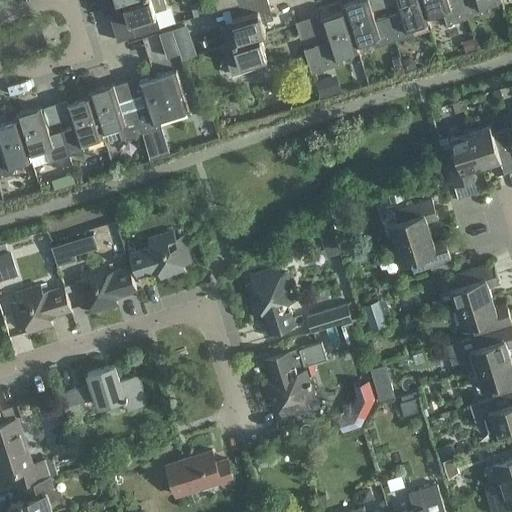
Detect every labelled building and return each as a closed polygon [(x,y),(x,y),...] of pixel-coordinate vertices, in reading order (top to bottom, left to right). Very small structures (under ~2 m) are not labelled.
[(123,0),(130,19),(112,24),(117,39),(159,26),(153,7),(165,3),(163,0),(123,0)] [(234,21),(223,24),(228,42),(229,44),(260,34),(266,33),(260,12),(271,8),(268,0),(243,0),(229,5),(234,21)] [(375,18),(369,0),(355,0),(343,4),(344,10),(345,9),(356,44),(356,43),(372,38),(374,45),(394,38),(387,15),(375,18)] [(422,0),(394,0),(398,11),(387,15),(394,38),(415,32),(413,26),(429,20),(427,14),(427,15),(422,0)] [(422,0),(427,15),(427,14),(442,10),(446,23),(467,16),(461,0),(422,0)] [(461,0),(467,16),(487,10),(484,3),(494,0),(461,0)] [(327,40),(316,43),(323,68),(344,61),(342,55),(358,50),(356,43),(356,44),(345,9),(344,10),(320,17),(324,28),(327,40)] [(267,57),(260,34),(229,44),(228,42),(222,44),(231,73),(258,65),(256,61),(267,57)] [(316,43),(304,47),(311,72),(323,68),(316,43)] [(141,132),(162,125),(160,118),(185,110),(173,70),(138,81),(144,103),(133,107),(141,132)] [(113,82),(87,90),(89,96),(90,96),(101,129),(102,129),(103,135),(106,143),(122,138),(141,132),(133,107),(121,110),(113,82)] [(90,96),(89,96),(65,103),(72,125),(60,129),(68,154),(89,148),(86,140),(103,135),(102,129),(101,129),(90,96)] [(49,133),(40,105),(15,113),(16,118),(17,118),(28,152),(30,152),(45,147),(49,160),(68,154),(60,129),(49,133)] [(17,118),(16,118),(0,123),(0,175),(16,170),(14,163),(31,158),(30,152),(28,152),(17,118)] [(511,166),(511,155),(504,128),(493,131),(491,123),(471,129),(481,164),(491,160),(495,172),(511,166)] [(471,167),(481,164),(471,129),(451,135),(454,143),(442,147),(453,185),(474,178),(471,167)] [(398,219),(390,222),(396,241),(431,230),(428,219),(438,216),(432,196),(394,208),(398,219)] [(175,236),(173,229),(149,237),(151,244),(136,249),(135,245),(128,247),(137,275),(158,268),(160,276),(185,269),(183,261),(190,258),(183,234),(175,236)] [(431,230),(396,241),(402,260),(410,257),(414,269),(452,257),(446,237),(434,240),(431,230)] [(137,288),(128,259),(122,261),(123,265),(107,270),(105,263),(81,270),(84,277),(75,280),(83,304),(91,302),(94,310),(117,302),(115,295),(137,288)] [(458,305),(492,294),(489,284),(500,281),(494,260),(456,272),(460,284),(452,286),(458,305)] [(280,273),(278,265),(251,273),(253,282),(246,284),(254,311),(262,308),(269,331),(300,321),(299,316),(294,317),(289,300),(297,298),(289,271),(280,273)] [(72,308),(63,279),(58,281),(59,285),(43,290),(40,283),(16,290),(19,297),(10,300),(18,324),(26,322),(28,330),(52,322),(50,315),(72,308)] [(475,333),(511,321),(511,318),(507,302),(495,305),(492,294),(458,305),(464,325),(472,323),(475,333)] [(305,314),(310,330),(351,318),(345,301),(305,314)] [(351,320),(340,323),(346,342),(357,339),(351,320)] [(511,321),(475,333),(445,342),(451,361),(463,357),(467,369),(476,366),(511,355),(508,345),(511,344),(511,321)] [(305,363),(327,356),(322,339),(265,357),(272,379),(263,382),(271,409),(280,406),(282,415),(309,406),(306,398),(315,396),(306,369),(298,371),(296,364),(304,361),(305,363)] [(494,394),(511,388),(511,359),(511,355),(476,366),(482,386),(491,384),(494,394)] [(119,378),(115,362),(86,371),(90,381),(60,391),(67,414),(81,409),(78,400),(94,394),(98,404),(124,396),(128,408),(147,402),(138,372),(119,378)] [(511,388),(494,394),(471,402),(476,418),(485,415),(489,429),(495,428),(498,439),(511,434),(511,388)] [(31,462),(16,416),(0,421),(0,470),(1,473),(13,469),(17,482),(49,472),(45,458),(31,462)] [(215,461),(211,448),(166,462),(176,494),(221,480),(222,484),(234,480),(227,457),(215,461)] [(507,505),(511,503),(511,458),(494,464),(500,484),(487,488),(494,509),(507,505)] [(53,511),(49,501),(61,497),(57,485),(53,486),(49,473),(18,483),(23,497),(10,501),(13,511),(53,511)] [(397,511),(446,511),(437,483),(408,492),(413,507),(397,511)]
